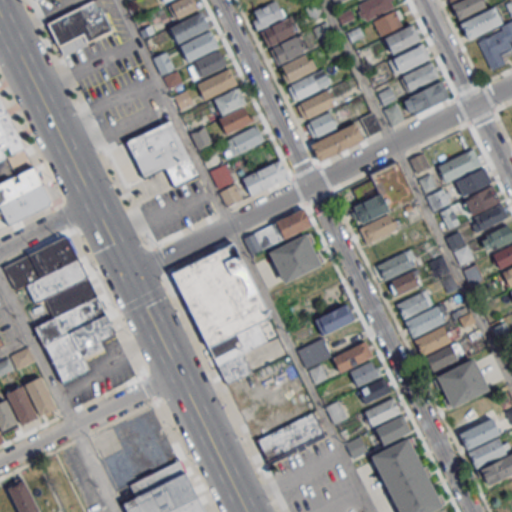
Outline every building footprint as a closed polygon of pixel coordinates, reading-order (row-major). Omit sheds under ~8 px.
[(113,32),(99,0),(94,0),(47,21),(61,54),(113,32)] [(177,0),(169,4),(175,18),(198,8),(194,0),(177,0)] [(256,18),(252,20),(256,29),(284,16),(276,0),(273,0),(253,10),(256,18)] [(357,4),(364,0),(390,0),(393,5),(365,19),(357,4)] [(450,4),(458,0),(482,0),(485,6),(458,19),(450,4)] [(469,40),(503,22),(494,5),(460,24),(469,40)] [(404,24),(397,9),(372,20),(379,35),(404,24)] [(169,26),(177,43),(209,27),(201,10),(169,26)] [(259,30),(267,46),(294,33),(286,16),(259,30)] [(382,38),(412,23),(420,38),(389,53),(382,38)] [(511,53),(511,23),(477,39),(490,70),(508,62),(505,56),(511,53)] [(179,45),(187,61),(218,46),(210,29),(179,45)] [(268,48),(276,65),(304,51),(296,35),(268,48)] [(392,57),(422,42),(429,57),(399,72),(392,57)] [(226,65),(220,50),(187,65),(194,80),(226,65)] [(175,68),(166,51),(152,58),(161,75),(175,68)] [(281,65),(289,81),(317,67),(312,58),(308,59),(305,53),(281,65)] [(399,76),(431,60),(439,76),(406,92),(399,76)] [(196,83),(204,99),(236,84),(228,67),(196,83)] [(180,83),(177,73),(165,76),(168,86),(180,83)] [(286,85),(293,100),(330,82),(325,74),(314,79),(311,73),(286,85)] [(408,96),(441,80),(448,95),(416,111),(408,96)] [(382,104),(397,98),(391,84),(376,91),(382,104)] [(173,97),(179,108),(192,102),(186,90),(173,97)] [(297,104),(304,119),(333,104),(326,90),(297,104)] [(0,91),(0,160),(8,157),(16,176),(0,182),(0,221),(2,226),(48,207),(0,91)] [(390,124),(404,118),(396,102),(383,108),(390,124)] [(212,120),(220,137),(252,121),(243,105),(212,120)] [(305,122),(313,138),(337,126),(329,110),(305,122)] [(381,133),(374,115),(309,141),(316,159),(381,133)] [(197,176),(171,118),(123,139),(142,181),(165,171),(173,187),(197,176)] [(225,140),(232,155),(263,139),(256,125),(225,140)] [(198,149),(212,142),(205,126),(190,133),(198,149)] [(438,166),(473,148),(481,163),(445,181),(438,166)] [(288,178),(281,160),(241,176),(249,194),(288,178)] [(415,200),(399,162),(370,174),(379,195),(350,206),(357,224),(415,200)] [(226,206),(242,198),(225,163),(209,171),(226,206)] [(455,181),(484,166),(491,182),(463,196),(455,181)] [(425,191),(436,185),(429,172),(417,178),(425,191)] [(464,198),(492,184),(500,199),(471,214),(464,198)] [(425,196),(432,210),(453,200),(446,185),(425,196)] [(477,214),(502,202),(509,217),(485,229),(477,214)] [(312,226),(304,207),(273,221),(274,224),(243,237),(249,252),(312,226)] [(358,227),(366,243),(394,230),(386,213),(358,227)] [(483,236),(508,223),(511,231),(511,239),(491,251),(483,236)] [(268,251),(284,283),(321,264),(320,262),(324,261),(319,251),(316,253),(311,244),(314,242),(310,232),(306,234),(305,233),(268,251)] [(115,335),(69,235),(3,265),(14,289),(25,284),(33,303),(44,298),(53,317),(34,326),(60,383),(89,369),(84,359),(105,349),(101,342),(115,335)] [(269,338),(259,318),(267,314),(231,242),(171,273),(227,384),(255,370),(245,350),(269,338)] [(492,254),(511,243),(511,262),(500,269),(492,254)] [(473,258),(467,245),(454,251),(459,263),(473,258)] [(376,264),(384,280),(411,267),(403,250),(376,264)] [(502,271),(511,266),(511,284),(509,286),(502,271)] [(421,281),(412,268),(388,284),(396,297),(421,281)] [(402,317),(432,306),(426,289),(396,301),(402,317)] [(314,319),(322,335),(352,321),(344,304),(314,319)] [(404,321),(412,337),(443,322),(435,305),(404,321)] [(498,341),(511,334),(505,321),(491,328),(498,341)] [(413,339),(421,355),(451,341),(443,324),(413,339)] [(0,375),(34,361),(28,348),(0,360),(0,375)] [(436,376),(451,408),(488,389),(473,358),(436,376)] [(379,375),(372,360),(349,371),(356,386),(379,375)] [(327,375),(319,364),(309,372),(317,383),(327,375)] [(24,384),(40,376),(56,407),(39,415),(24,384)] [(357,390),(364,404),(388,392),(381,378),(357,390)] [(6,393),(22,385),(38,416),(21,424),(6,393)] [(363,410),(369,426),(401,412),(394,396),(363,410)] [(0,401),(5,399),(16,422),(0,430),(0,401)] [(347,418),(339,400),(325,406),(333,424),(347,418)] [(256,440),(267,464),(324,436),(313,412),(256,440)] [(375,428),(383,444),(410,431),(402,414),(375,428)] [(459,433),(492,417),(500,433),(467,450),(459,433)] [(467,451),(501,435),(509,452),(475,468),(467,451)] [(352,459),(368,452),(360,436),(345,443),(352,459)] [(370,455),(398,511),(430,511),(442,506),(408,437),(370,455)] [(476,469),(511,451),(511,472),(485,486),(476,469)] [(128,482),(135,497),(123,502),(127,511),(203,511),(183,460),(128,482)] [(18,511),(7,487),(22,480),(38,511),(18,511)]
